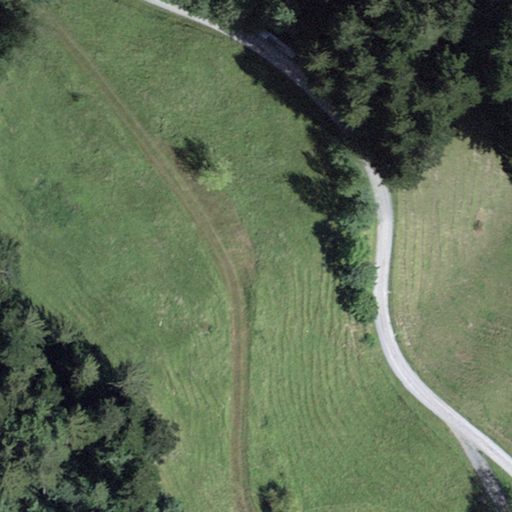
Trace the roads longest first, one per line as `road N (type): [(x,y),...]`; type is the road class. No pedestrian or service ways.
road 1 (track): [(511,457),(424,399),(386,342),(380,165),(317,87),(155,0)]
road 2 (track): [(21,0),(46,14),(193,200),(236,275),(241,511)]
